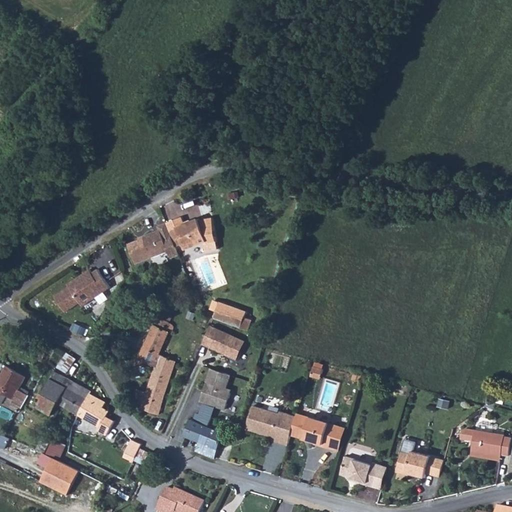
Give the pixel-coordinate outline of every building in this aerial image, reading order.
[(167,219),(179,216),(176,204),(164,206),(167,219)] [(183,218),(168,224),(173,236),(177,247),(185,244),(184,243),(179,244),(178,233),(187,232),(186,225),(185,223),(183,218)] [(192,223),(186,225),(187,232),(178,233),(179,244),(184,243),(185,244),(187,250),(208,242),(208,243),(218,242),(214,219),(201,221),(200,220),(192,223)] [(144,239),(130,245),(137,264),(170,252),(175,263),(182,260),(177,247),(173,236),(165,239),(162,230),(144,237),(144,239)] [(71,287),(56,297),(67,313),(81,303),(84,307),(112,288),(100,270),(94,274),(91,270),(84,275),(86,277),(82,279),(80,278),(69,285),(71,287)] [(122,275),(111,279),(113,288),(125,284),(122,275)] [(194,303),(186,300),(183,308),(191,311),(194,303)] [(248,313),(215,302),(212,311),(218,313),(215,320),(249,332),(253,321),(246,319),(248,313)] [(133,404),(144,410),(156,416),(158,416),(175,363),(160,356),(169,336),(174,333),(173,331),(171,328),(173,321),(163,317),(141,368),(157,375),(149,396),(138,392),(136,398),(133,396),(131,402),(133,404)] [(246,343),(212,327),(204,345),(238,360),(246,343)] [(41,351),(42,345),(43,341),(29,337),(27,347),(41,351)] [(69,353),(60,367),(70,373),(79,359),(69,353)] [(324,368),(314,365),(311,375),(321,377),(324,368)] [(0,405),(10,411),(16,399),(24,403),(29,393),(22,389),(29,376),(10,366),(0,385),(0,405)] [(232,375),(213,369),(202,401),(227,410),(232,394),(226,392),(232,375)] [(59,383),(64,375),(56,371),(52,379),(59,383)] [(74,392),(62,384),(66,377),(64,375),(59,383),(52,379),(44,393),(61,403),(81,415),(92,395),(94,392),(78,384),(74,392)] [(66,377),(62,384),(74,392),(78,384),(66,377)] [(37,407),(54,415),(58,408),(61,403),(44,393),(37,407)] [(92,395),(81,415),(104,428),(109,418),(112,414),(105,410),(108,405),(92,395)] [(291,432),(295,421),(287,419),(290,411),(280,409),(280,411),(254,403),(247,427),(272,434),(271,438),(288,443),(291,432)] [(156,416),(144,410),(139,421),(151,427),(156,416)] [(297,414),(290,411),(287,419),(295,421),(297,414)] [(337,423),(298,412),(297,414),(295,421),(291,432),(304,436),(305,435),(308,436),(309,438),(315,440),(315,442),(330,446),(337,423)] [(104,428),(102,432),(110,436),(117,423),(109,418),(104,428)] [(185,435),(186,435),(192,438),(196,439),(202,442),(208,425),(192,418),(185,435)] [(347,426),(337,423),(330,446),(340,449),(347,426)] [(218,457),(226,433),(208,425),(202,442),(199,449),(218,457)] [(503,454),(510,455),(511,443),(511,436),(505,435),(506,434),(467,428),(464,433),(463,440),(475,442),(474,448),(503,454)] [(0,445),(10,449),(14,438),(0,433),(0,445)] [(144,447),(134,442),(127,454),(137,459),(144,447)] [(425,478),(426,472),(441,476),(445,460),(413,450),(412,452),(402,450),(396,471),(407,474),(407,472),(425,478)] [(151,456),(141,451),(137,459),(136,459),(133,462),(145,469),(151,456)] [(354,457),(346,455),(340,474),(348,477),(356,479),(356,481),(382,490),(389,466),(372,461),(371,463),(354,458),(354,457)] [(54,459),(42,483),(69,497),(81,473),(54,459)] [(171,488),(165,501),(171,504),(168,511),(171,511),(181,511),(190,493),(188,492),(187,495),(171,488)] [(204,511),(209,502),(190,493),(181,511),(204,511)] [(161,508),(168,511),(171,504),(165,501),(161,508)]
